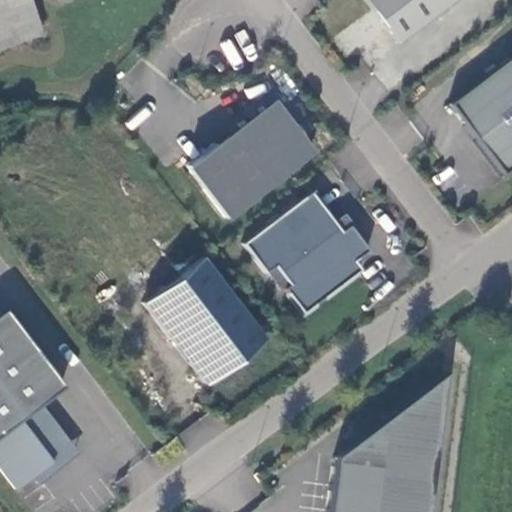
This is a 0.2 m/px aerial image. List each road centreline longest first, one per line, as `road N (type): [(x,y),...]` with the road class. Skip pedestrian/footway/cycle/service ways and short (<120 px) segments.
road 1 (unclassified): [(469,268),(145,511)]
road 2 (unclassified): [(469,268),(265,0)]
